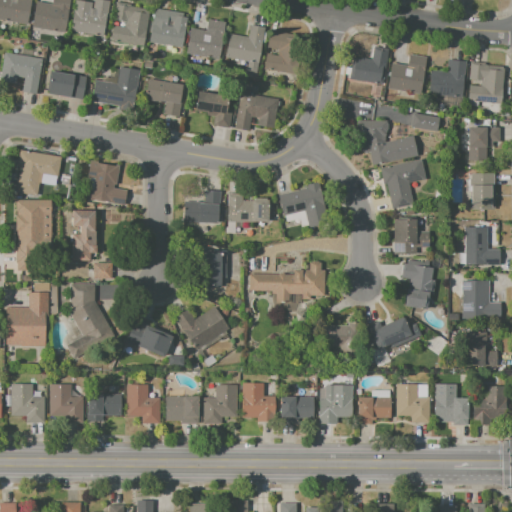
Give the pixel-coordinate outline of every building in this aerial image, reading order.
[(0,0),(33,0),(29,25),(0,20),(0,0)] [(37,3),(53,6),(54,0),(71,0),(66,34),(33,28),(37,3)] [(76,1),(95,4),(95,0),(112,3),(106,38),(71,32),(76,1)] [(117,4),(132,6),(132,9),(150,11),(144,48),(112,43),(115,28),(126,29),(128,22),(114,20),(117,4)] [(156,10),(184,14),(183,18),(189,19),(184,49),(150,43),(156,10)] [(192,30),(207,32),(208,21),(227,24),(221,61),(187,55),(192,30)] [(230,35),(249,39),(251,27),(266,29),(258,74),(247,72),(249,63),(227,59),(230,35)] [(271,32),(294,36),(293,41),(308,43),(302,77),(265,70),(267,55),(278,57),(280,51),(268,49),(271,32)] [(354,58),(372,61),(375,47),(390,50),(384,85),(351,80),(354,58)] [(6,53),(42,59),(36,95),(22,92),(25,78),(18,77),(17,84),(1,82),(6,53)] [(394,64),(409,66),(411,55),(429,58),(423,94),(390,89),(394,64)] [(433,71),(449,73),(451,61),(467,63),(463,98),(431,95),(433,71)] [(468,101),(469,86),(482,87),(482,82),(470,81),(472,65),(488,67),(488,70),(506,72),(503,105),(468,101)] [(121,68),(118,83),(97,80),(93,101),(120,106),(120,109),(133,111),(140,71),(121,68)] [(54,71),(88,77),(85,94),(82,93),(81,99),(50,94),(54,71)] [(150,80),(184,85),(179,117),(164,115),(166,103),(146,100),(150,80)] [(201,91),(230,97),(228,112),(233,113),(230,128),(213,125),(215,117),(208,115),(209,112),(197,110),(201,91)] [(241,93),(279,99),(274,128),(257,125),(258,118),(251,117),(249,130),(236,128),(241,93)] [(409,127),(411,112),(437,116),(435,130),(409,127)] [(372,165),(419,159),(416,138),(386,142),(386,137),(388,137),(387,133),(390,133),(388,120),(357,124),(360,143),(369,142),(372,165)] [(470,128),(502,128),(502,142),(494,142),(494,148),(488,148),(488,162),(470,162),(470,128)] [(21,150),(62,157),(58,179),(42,176),(39,196),(17,192),(22,168),(18,167),(21,150)] [(91,161),(120,166),(117,186),(115,185),(114,189),(128,191),(126,206),(86,200),(88,189),(93,190),(94,182),(88,181),(91,161)] [(384,169),(423,161),(427,181),(410,184),(414,206),(393,211),(384,169)] [(472,175),(496,174),(496,207),(472,207),(472,175)] [(280,195),(306,189),(305,186),(321,183),(329,223),(310,227),(307,213),(285,217),(280,195)] [(187,201),(206,202),(206,191),(223,192),(221,224),(186,221),(187,201)] [(229,194),(229,223),(271,223),(271,199),(243,199),(243,194),(229,194)] [(17,230),(22,230),(23,202),(50,203),(50,214),(33,214),(32,245),(17,245),(17,230)] [(73,211),(95,211),(95,231),(97,231),(97,253),(90,253),(90,261),(73,261),(73,235),(80,236),(80,227),(73,227),(73,211)] [(395,220),(418,220),(418,233),(430,233),(430,249),(417,248),(417,255),(395,255),(395,220)] [(467,228),(489,228),(489,250),(501,250),(501,266),(467,266),(467,228)] [(202,252),(223,253),(223,285),(201,285),(202,252)] [(93,278),(93,263),(112,263),(112,278),(93,278)] [(250,274),(294,275),(294,271),(310,271),(310,263),(322,263),(322,271),(326,271),(325,297),(312,297),(312,300),(303,300),(303,294),(289,294),(289,304),(276,303),(277,294),(272,294),(272,291),(249,291),(250,274)] [(404,264),(435,268),(433,282),(423,280),(422,291),(431,292),(428,310),(406,307),(410,280),(402,278),(404,264)] [(464,281),(491,282),(490,303),(502,303),(502,320),(463,320),(464,281)] [(117,337),(95,299),(95,285),(70,285),(70,313),(83,337),(68,346),(76,360),(117,337)] [(7,308),(29,308),(29,293),(49,294),(49,322),(46,322),(45,347),(7,346),(7,308)] [(176,318),(188,309),(195,320),(215,307),(230,330),(198,351),(176,318)] [(296,321),(295,313),(303,313),(303,321),(296,321)] [(137,316),(148,321),(146,326),(174,337),(166,358),(127,343),(137,316)] [(367,327),(380,322),(383,328),(405,319),(413,336),(377,351),(367,327)] [(323,326),(349,327),(349,322),(363,323),(362,351),(351,351),(351,343),(323,343),(323,326)] [(468,333),(488,333),(488,352),(499,352),(499,366),(468,366),(468,333)] [(206,367),(202,361),(211,354),(215,361),(206,367)] [(169,356),(185,357),(185,366),(169,365),(169,356)] [(440,387),(442,388),(444,389),(445,389),(447,388),(448,387),(449,385),(449,383),(448,381),(447,380),(445,380),(443,380),(441,381),(440,382),(439,384),(440,386),(440,387)] [(243,384),(264,384),(264,397),(276,397),(276,422),(259,422),(259,418),(243,418),(243,384)] [(397,384),(418,384),(418,398),(430,398),(430,424),(412,423),(412,417),(397,417),(397,384)] [(11,385),(33,385),(33,397),(44,397),(44,423),(26,423),(26,417),(11,417),(11,385)] [(50,385),(72,385),(72,398),(83,398),(83,423),(67,423),(67,415),(50,415),(50,385)] [(127,385),(149,385),(149,399),(160,399),(159,424),(142,424),(142,417),(127,417),(127,385)] [(204,399),(216,399),(216,386),(238,386),(237,418),(222,418),(222,425),(204,425),(204,399)] [(320,399),(326,399),(326,386),(353,386),(353,419),(338,419),(338,425),(320,425),(320,399)] [(471,399),(470,425),(489,425),(489,419),(503,419),(504,388),(483,387),(483,399),(471,399)] [(89,395),(123,395),(123,416),(107,416),(107,422),(90,422),(89,395)] [(359,397),(392,398),(391,420),(373,420),(373,425),(359,425),(359,397)] [(167,398),(199,398),(199,425),(183,424),(183,421),(167,421),(167,398)] [(281,398),(315,398),(315,419),(299,419),(299,425),(282,425),(281,398)] [(436,398),(466,398),(466,426),(452,426),(452,422),(436,422),(436,398)] [(137,511),(137,501),(153,501),(153,511),(137,511)] [(13,511),(14,502),(0,502),(0,511),(13,511)] [(218,511),(218,503),(187,502),(187,511),(218,511)] [(232,511),(233,502),(249,502),(248,511),(232,511)] [(315,511),(316,506),(303,506),(303,511),(293,511),(294,502),(277,502),(276,511),(315,511)] [(63,511),(64,503),(82,504),(81,511),(63,511)] [(324,511),(325,503),(344,503),(344,511),(324,511)] [(370,511),(371,503),(390,504),(389,511),(370,511)] [(482,511),(482,503),(466,503),(466,511),(482,511)]
